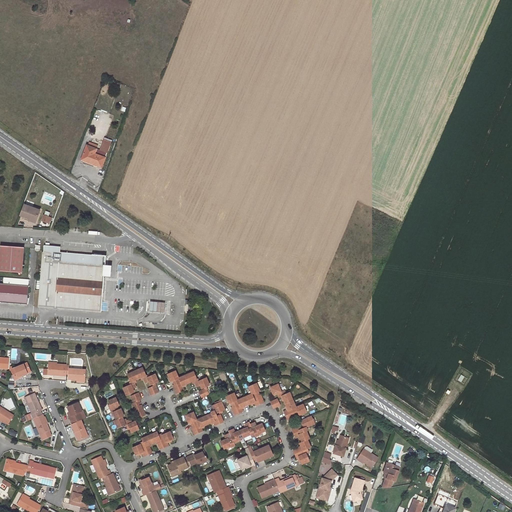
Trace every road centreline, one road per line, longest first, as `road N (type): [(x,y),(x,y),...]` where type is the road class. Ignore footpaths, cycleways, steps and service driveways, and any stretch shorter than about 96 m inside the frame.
road 1 (secondary): [(0,332),(237,348)]
road 2 (secondary): [(228,329),(200,341),(0,325)]
road 3 (residential): [(245,511),(246,480),(287,458),(275,417),(259,410),(187,442)]
road 4 (primary): [(455,455),(298,344),(286,326)]
road 5 (primary): [(275,350),(455,455)]
road 6 (primary): [(247,300),(78,190)]
road 7 (residential): [(0,232),(116,240),(132,234)]
road 8 (primary): [(132,234),(222,300),(230,316)]
